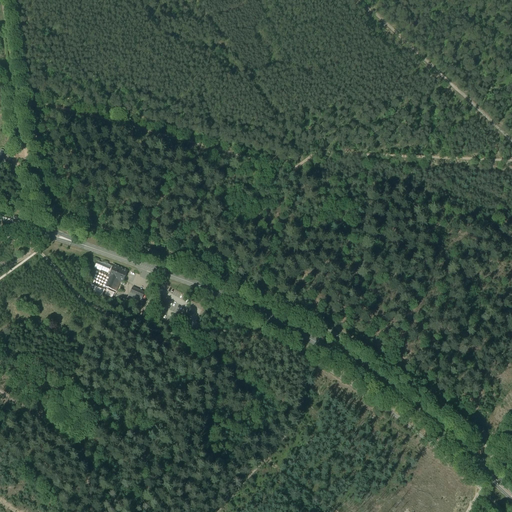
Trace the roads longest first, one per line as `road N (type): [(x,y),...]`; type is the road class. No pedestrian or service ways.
road 1 (track): [(45,203),(288,297),(361,340),(470,424),(511,441)]
road 2 (track): [(16,92),(291,167),(324,153),(511,160)]
road 3 (primary): [(34,228),(286,327),(450,438)]
road 4 (track): [(356,0),(511,141)]
